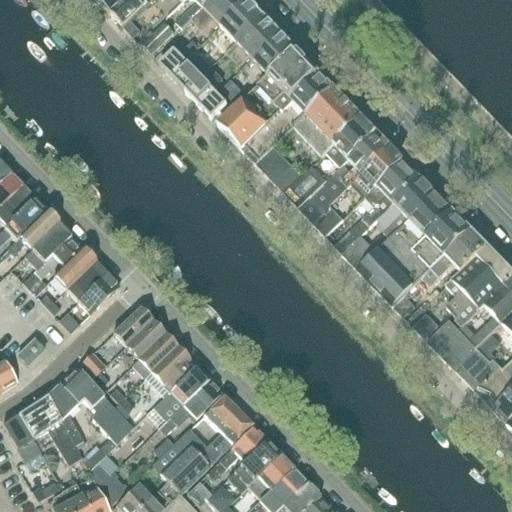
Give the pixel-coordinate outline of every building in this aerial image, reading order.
[(96,0),(94,2),(109,17),(127,0),(96,0)] [(127,0),(109,17),(123,31),(143,12),(131,0),(127,0)] [(217,0),(193,0),(192,2),(197,7),(175,27),(182,34),(197,20),(203,14),(204,14),(217,0)] [(243,0),(217,0),(204,14),(220,31),(248,4),(243,0)] [(248,4),(220,31),(236,47),(264,21),(248,5),(248,4)] [(264,21),(236,47),(252,64),(280,37),(266,22),(264,21)] [(152,59),(176,34),(167,25),(143,50),(152,59)] [(280,37),(252,64),(268,81),(296,54),(280,37)] [(193,45),(183,55),(189,61),(199,52),(193,45)] [(319,78),(297,54),(296,54),(268,81),(267,82),(218,130),(242,154),(263,134),(265,131),(280,117),(275,111),(288,100),(285,97),(300,83),(306,90),(319,78)] [(175,55),(160,69),(163,72),(186,96),(201,81),(195,76),(189,69),(175,55)] [(199,60),(189,69),(195,76),(205,66),(199,60)] [(205,66),(195,76),(201,81),(211,72),(205,66)] [(211,72),(201,81),(207,87),(217,78),(211,72)] [(217,78),(207,87),(213,94),(223,84),(217,78)] [(334,93),(319,78),(306,90),(300,83),(285,97),(288,100),(275,111),(280,117),(265,131),(279,146),(294,132),(305,121),(334,93)] [(201,81),(186,96),(186,97),(212,124),(227,109),(213,94),(207,87),(201,81)] [(328,154),(362,122),(334,93),(305,121),(294,132),(322,160),(328,154)] [(241,94),(231,104),(237,110),(247,101),(241,94)] [(348,163),(376,137),(362,122),(328,154),(336,163),(328,171),(334,177),(348,163)] [(274,151),(276,148),(263,134),(242,154),(255,168),(263,161),(274,151)] [(329,209),(362,178),(390,151),(376,137),(348,163),(355,171),(341,185),(334,177),(326,184),(305,204),(297,212),(312,227),(319,219),(329,209)] [(284,183),(295,172),(274,151),(263,161),(270,168),(277,175),(284,183)] [(361,206),(370,198),(404,165),(390,151),(362,178),(369,185),(355,199),(361,206)] [(262,175),(270,168),(263,161),(255,168),(262,175)] [(352,249),(370,231),(388,214),(420,182),(404,165),(370,198),(379,208),(362,224),(344,241),(352,249)] [(0,190),(11,180),(0,167),(0,190)] [(269,183),(277,175),(270,168),(262,175),(269,183)] [(305,204),(326,184),(312,170),(291,190),(284,198),(297,212),(305,204)] [(276,190),(284,183),(277,175),(269,183),(276,190)] [(0,213),(4,210),(23,192),(11,180),(0,190),(0,213)] [(390,244),(436,200),(420,182),(388,214),(398,224),(383,237),(390,244)] [(284,198),(291,190),(284,183),(276,190),(284,198)] [(6,231),(35,205),(23,192),(4,210),(0,213),(0,226),(1,226),(6,231)] [(405,262),(452,216),(436,200),(390,244),(368,265),(358,275),(374,292),(405,262)] [(16,246),(27,235),(47,217),(35,205),(6,231),(0,237),(0,250),(10,241),(16,246)] [(333,234),(343,224),(329,209),(319,219),(312,227),(325,241),(333,234)] [(427,279),(472,236),(452,216),(405,262),(374,292),(393,312),(410,296),(427,279)] [(39,248),(58,229),(47,217),(27,235),(16,246),(9,253),(14,258),(24,249),(33,241),(39,248)] [(36,275),(71,242),(58,229),(39,248),(24,262),(36,275)] [(454,283),(487,252),(472,236),(427,279),(432,285),(436,281),(439,283),(447,276),(454,283)] [(342,258),(352,249),(344,241),(334,251),(342,258)] [(63,272),(82,254),(71,242),(36,275),(22,288),(34,300),(46,289),(40,283),(57,266),(63,272)] [(358,275),(368,265),(352,249),(342,258),(358,275)] [(480,314),(484,310),(511,283),(511,277),(487,252),(454,283),(446,291),(456,302),(446,312),(457,324),(455,326),(461,332),(480,314)] [(66,295),(95,267),(82,254),(63,272),(53,282),(66,295)] [(77,307),(106,279),(95,267),(66,295),(77,307)] [(89,319),(118,292),(106,279),(77,307),(89,319)] [(479,350),(486,344),(511,317),(511,283),(484,310),(494,321),(472,343),(479,350)] [(403,322),(419,306),(410,296),(393,312),(403,322)] [(60,315),(53,307),(46,300),(39,306),(53,321),(60,315)] [(125,352),(152,326),(139,313),(113,338),(125,352)] [(511,350),(511,317),(486,344),(497,356),(507,346),(511,350)] [(70,338),(79,330),(67,318),(58,326),(70,338)] [(425,344),(438,330),(426,318),(413,332),(425,344)] [(456,377),(479,355),(449,325),(427,347),(456,377)] [(138,365),(164,339),(152,326),(125,352),(138,365)] [(150,378),(177,352),(164,339),(138,365),(150,378)] [(27,371),(44,355),(34,345),(18,361),(27,371)] [(170,398),(196,373),(177,352),(150,378),(170,398)] [(493,365),(490,367),(479,355),(456,377),(475,396),(500,372),(493,365)] [(92,358),(80,369),(93,383),(99,377),(104,372),(92,358)] [(0,366),(0,396),(17,387),(3,365),(0,366)] [(511,366),(503,375),(511,384),(511,366)] [(511,394),(511,384),(503,375),(500,372),(475,396),(492,414),(511,394)] [(110,443),(127,427),(76,373),(63,386),(96,420),(95,428),(98,431),(110,443)] [(165,427),(209,386),(196,373),(170,398),(153,414),(165,427)] [(99,377),(93,383),(102,392),(108,386),(99,377)] [(194,426),(221,399),(209,386),(165,427),(159,434),(165,440),(175,430),(177,431),(188,420),(194,426)] [(68,419),(77,410),(58,390),(47,402),(60,427),(80,464),(83,469),(84,469),(110,443),(98,431),(82,447),(68,419)] [(118,409),(124,402),(116,393),(109,400),(118,409)] [(506,429),(511,423),(511,394),(492,414),(506,429)] [(219,439),(240,419),(223,401),(194,430),(200,435),(208,427),(219,439)] [(80,464),(60,427),(47,402),(18,420),(33,445),(48,435),(57,453),(68,471),(80,464)] [(124,402),(118,409),(127,418),(134,412),(124,402)] [(208,472),(252,430),(240,419),(219,439),(206,452),(189,435),(152,471),(158,478),(187,450),(197,461),(208,472)] [(40,457),(33,445),(18,420),(2,431),(24,467),(40,457)] [(138,444),(150,428),(141,421),(129,438),(138,444)] [(242,468),(267,446),(253,432),(218,467),(203,481),(210,487),(236,462),(242,468)] [(88,476),(98,467),(116,449),(110,443),(84,469),(88,476)] [(246,491),(256,482),(280,460),(267,446),(242,468),(222,488),(229,496),(240,485),(246,491)] [(208,472),(197,461),(187,450),(158,478),(167,487),(179,500),(208,472)] [(259,505),(269,496),(294,474),(280,460),(256,482),(246,491),(233,503),(241,511),(254,499),(259,505)] [(98,467),(88,476),(95,490),(103,487),(110,480),(98,467)] [(281,511),(307,488),(294,474),(269,496),(259,505),(251,511),(281,511)] [(38,507),(58,495),(51,484),(31,496),(38,507)] [(166,511),(179,500),(167,487),(150,503),(140,511),(166,511)] [(309,511),(320,502),(307,488),(281,511),(309,511)] [(194,490),(187,497),(199,510),(200,509),(206,503),(206,502),(194,490)] [(86,511),(80,500),(75,491),(66,496),(71,505),(65,508),(67,511),(86,511)] [(115,511),(140,511),(150,503),(137,491),(115,511)] [(105,511),(95,493),(95,492),(80,500),(86,511),(105,511)] [(67,511),(65,508),(60,500),(52,504),(55,511),(67,511)] [(190,511),(179,500),(166,511),(190,511)] [(329,511),(320,502),(309,511),(329,511)] [(201,511),(214,511),(206,503),(200,509),(199,510),(201,511)]
